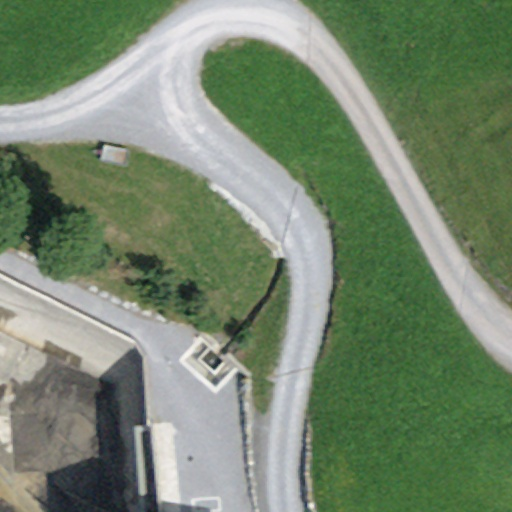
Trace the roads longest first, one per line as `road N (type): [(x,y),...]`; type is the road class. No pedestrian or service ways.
road 1 (track): [(149,75),(257,146),(318,222),(316,317),(282,457),(280,511)]
road 2 (track): [(263,0),(303,12),(343,64),(467,305),(511,352)]
road 3 (track): [(0,124),(55,118),(149,75)]
road 4 (track): [(149,75),(202,16),(262,0)]
